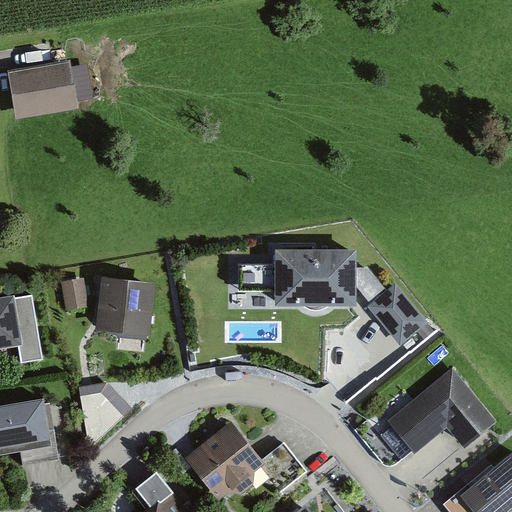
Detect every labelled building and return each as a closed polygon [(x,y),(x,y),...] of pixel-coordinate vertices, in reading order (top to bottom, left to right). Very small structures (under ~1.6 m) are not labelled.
[(77,65),(17,76),(25,121),(85,111),(77,65)] [(285,254),(285,270),(245,270),(245,295),(285,294),(285,311),(368,310),(368,297),(378,310),(376,312),(409,350),(436,327),(403,289),(395,296),(375,273),(367,279),(367,253),(285,254)] [(70,307),(86,305),(82,277),(65,280),(70,307)] [(164,287),(109,281),(103,335),(158,341),(164,287)] [(24,304),(0,306),(0,357),(30,355),(24,304)] [(493,419),(455,371),(394,421),(416,448),(449,421),(466,441),(493,419)] [(40,399),(0,406),(0,443),(46,435),(40,399)] [(273,471),(241,427),(194,461),(226,505),(273,471)] [(504,511),(511,506),(511,458),(467,495),(480,511),(504,511)] [(191,511),(162,478),(149,489),(166,508),(161,511),(191,511)]
